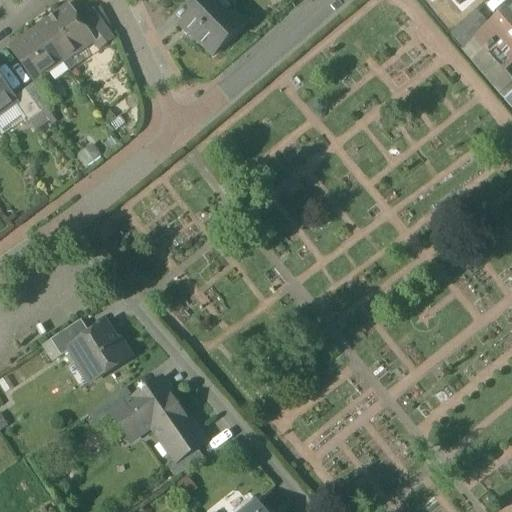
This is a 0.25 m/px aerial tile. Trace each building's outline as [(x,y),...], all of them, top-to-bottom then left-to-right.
[(188,0),(171,17),(179,26),(199,7),(192,0),(188,0)] [(189,34),(213,58),(245,26),(231,11),(225,17),(208,0),(205,0),(199,7),(179,26),(188,35),(189,34)] [(476,38),(500,65),(511,54),(511,5),(489,26),(485,30),(476,38)] [(68,8),(38,29),(63,64),(64,63),(62,60),(74,51),(77,54),(92,43),(93,43),(78,22),(68,8)] [(476,11),(472,15),(485,30),(489,26),(476,11)] [(92,43),(96,48),(107,40),(89,15),(78,22),(93,43),(92,43)] [(476,38),(485,30),(472,15),(449,35),(462,50),(476,38)] [(61,65),(63,64),(38,29),(10,49),(35,84),(37,83),(49,74),(51,73),(48,69),(59,61),(61,65)] [(500,65),(476,38),(462,50),(490,84),(506,72),(500,65)] [(82,62),(77,54),(74,51),(62,60),(64,63),(63,64),(69,72),(82,62)] [(51,73),(61,65),(59,61),(48,69),(51,73)] [(61,65),(51,73),(49,74),(56,82),(69,72),(63,64),(61,65)] [(511,91),(511,78),(506,72),(490,84),(503,100),(511,91)] [(0,114),(14,104),(16,103),(13,99),(5,89),(5,85),(0,78),(0,77),(0,114)] [(35,84),(25,91),(13,99),(16,103),(14,104),(24,117),(28,123),(42,113),(53,105),(37,83),(35,84)] [(511,91),(503,100),(511,110),(511,91)] [(14,104),(0,114),(0,133),(0,134),(24,117),(14,104)] [(42,113),(28,123),(35,133),(49,123),(42,113)] [(92,145),(75,158),(84,171),(101,158),(92,145)] [(50,342),(61,358),(70,352),(69,351),(91,337),(81,322),(50,342)] [(85,360),(98,380),(131,360),(120,343),(117,344),(106,327),(91,337),(69,351),(70,352),(77,363),(78,364),(85,360)] [(52,364),(61,358),(50,342),(41,347),(52,364)] [(85,360),(78,364),(91,385),(98,380),(85,360)] [(80,391),(91,385),(78,364),(77,363),(66,369),(80,391)] [(153,430),(177,464),(197,450),(205,445),(161,381),(133,400),(111,415),(130,443),(150,430),(153,430)] [(111,415),(133,400),(126,389),(86,416),(93,427),(111,415)] [(197,450),(177,464),(169,470),(176,480),(204,460),(197,450)] [(186,477),(175,486),(187,500),(198,491),(186,477)] [(247,511),(256,505),(251,499),(234,511),(247,511)]
